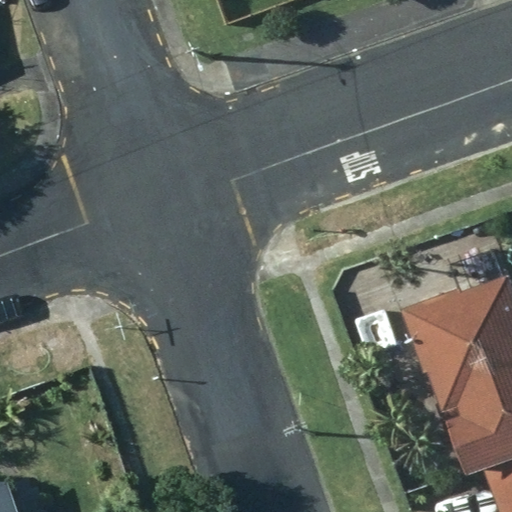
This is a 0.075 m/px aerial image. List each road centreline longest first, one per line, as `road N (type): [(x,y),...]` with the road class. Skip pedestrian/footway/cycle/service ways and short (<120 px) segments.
road 1 (residential): [(511,72),(162,200)]
road 2 (residential): [(162,200),(273,511)]
road 3 (residential): [(91,0),(162,200)]
road 4 (residential): [(162,200),(0,259)]
